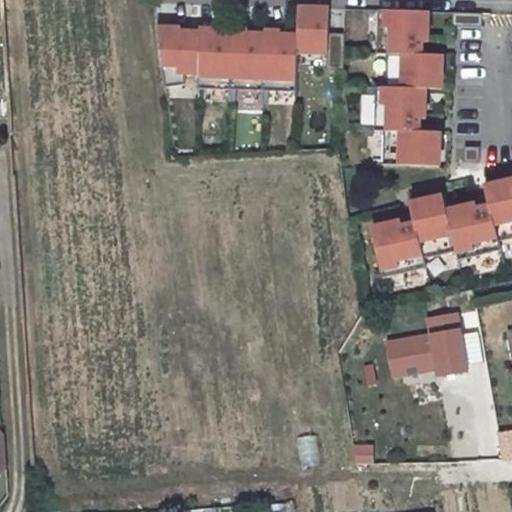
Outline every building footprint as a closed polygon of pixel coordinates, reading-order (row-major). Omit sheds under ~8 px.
[(327,9),(295,8),(295,35),(294,53),(326,54),(325,71),(342,72),(342,34),(326,34),(327,9)] [(426,12),(376,10),(374,54),(384,54),(383,87),(373,86),(372,130),(382,130),(381,163),(437,164),(438,132),(418,131),(418,118),(423,119),(424,88),(439,88),(440,55),(420,55),(420,43),(425,42),(426,12)] [(480,14),(450,13),(449,26),(479,27),(480,14)] [(177,29),(152,28),(159,90),(180,87),(180,76),(194,76),(195,32),(177,32),(177,29)] [(195,30),(195,32),(194,76),(193,91),(227,92),(228,33),(211,33),(211,30),(195,30)] [(228,31),(228,33),(227,92),(260,92),(261,35),(244,34),(244,32),(228,31)] [(262,32),(261,35),(260,92),(293,93),(294,53),(295,35),(278,35),(278,32),(262,32)] [(477,144),(462,144),(461,159),(477,160),(477,144)] [(477,204),(447,210),(456,251),(458,260),(501,250),(499,241),(511,238),(511,181),(485,187),(490,207),(478,210),(477,204)] [(447,210),(443,195),(411,203),(415,223),(403,226),(402,221),(372,228),(383,277),(426,267),(424,259),(456,251),(447,210)] [(456,312),(422,316),(424,334),(382,339),(386,379),(478,369),(474,332),(459,334),(456,312)] [(491,394),(469,397),(475,457),(497,455),(491,394)] [(511,430),(496,433),(500,462),(511,460),(511,430)] [(298,468),(318,467),(317,435),(296,436),(298,468)] [(370,445),(349,446),(350,465),(371,464),(370,445)]
